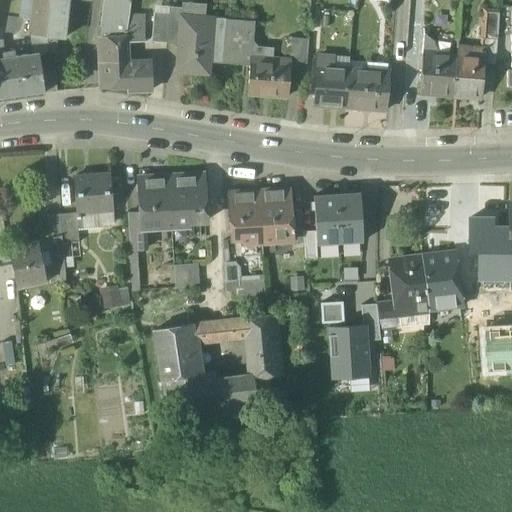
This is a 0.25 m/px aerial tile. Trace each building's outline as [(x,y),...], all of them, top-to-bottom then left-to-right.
[(33,0),(31,18),(30,35),(46,37),(49,0),(33,0)] [(49,0),(46,37),(64,39),(68,0),(49,0)] [(129,0),(102,0),(99,37),(97,37),(98,63),(128,61),(127,42),(127,26),(129,0)] [(410,2),(408,57),(421,57),(423,2),(410,2)] [(182,8),(169,7),(168,15),(166,38),(179,39),(180,16),(182,16),(182,8)] [(168,15),(153,14),(151,42),(166,43),(166,38),(168,15)] [(182,16),(180,16),(179,39),(176,72),(208,75),(209,63),(221,64),(243,65),(244,45),(252,45),(254,22),(202,17),(202,18),(182,16)] [(127,26),(127,42),(144,42),(144,26),(127,26)] [(307,40),(291,38),(289,60),(289,68),(304,69),(307,40)] [(483,64),(495,65),(496,42),(482,41),(481,58),(483,59),(483,64)] [(38,54),(0,58),(0,99),(44,93),(41,71),(38,54)] [(455,56),(422,54),(419,94),(452,96),(455,56)] [(332,57),(318,56),(314,105),(345,108),(348,69),(332,68),(332,57)] [(481,58),(455,56),(452,96),(480,99),(480,97),(483,64),(483,59),(481,58)] [(289,60),(250,57),(247,94),(286,97),(289,68),(289,60)] [(128,61),(98,63),(100,89),(127,87),(127,92),(150,91),(149,73),(152,73),(151,60),(128,61)] [(388,77),(366,75),(367,71),(348,69),(345,108),(386,111),(388,77)] [(54,71),(41,71),(44,93),(56,92),(54,71)] [(109,174),(73,177),(76,213),(77,229),(98,227),(97,212),(112,210),(109,174)] [(202,174),(168,176),(171,224),(205,222),(203,195),(202,174)] [(168,176),(138,178),(140,213),(140,226),(144,225),(171,224),(168,176)] [(289,189),(258,191),(261,239),(262,245),(292,243),(290,211),(289,189)] [(258,191),(228,193),(231,241),(261,239),(258,191)] [(340,244),(363,242),(360,194),(337,195),(340,244)] [(316,245),(340,244),(337,195),(314,196),(316,231),(316,245)] [(302,211),(290,211),(292,243),(303,243),(303,232),(302,211)] [(76,213),(60,214),(61,235),(62,244),(79,242),(77,229),(76,213)] [(140,213),(127,214),(129,250),(145,249),(144,225),(140,226),(140,213)] [(60,214),(46,216),(48,239),(61,235),(60,214)] [(471,221),(471,227),(471,253),(477,253),(477,281),(509,281),(509,260),(509,250),(508,226),(493,226),(493,221),(471,221)] [(316,231),(303,232),(303,243),(305,260),(318,259),(316,245),(316,231)] [(48,239),(47,239),(54,280),(65,277),(62,244),(61,235),(48,239)] [(37,241),(7,248),(16,288),(46,281),(37,241)] [(454,253),(421,257),(426,296),(427,309),(462,305),(454,253)] [(421,257),(391,261),(398,317),(428,314),(427,309),(426,296),(421,257)] [(241,280),(240,261),(227,262),(228,280),(241,280)] [(197,265),(173,266),(175,288),(198,287),(197,265)] [(129,285),(100,286),(101,307),(130,305),(129,285)] [(511,290),(489,292),(490,309),(511,307),(511,290)] [(342,303),(321,304),(322,324),(334,324),(334,327),(341,327),(341,323),(343,323),(342,303)] [(391,303),(378,305),(379,329),(394,327),(391,303)] [(379,329),(378,305),(361,306),(362,326),(365,326),(366,342),(380,341),(379,329)] [(275,316),(246,318),(246,319),(248,336),(248,337),(252,376),(252,379),(253,379),(282,375),(275,316)] [(246,319),(222,322),(224,335),(229,339),(248,337),(248,336),(246,319)] [(208,323),(190,325),(193,345),(210,343),(208,323)] [(190,324),(154,330),(161,381),(198,376),(193,345),(190,325),(190,324)] [(502,325),(477,326),(480,376),(511,374),(511,329),(502,330),(502,325)] [(362,326),(328,328),(332,380),(368,378),(366,342),(365,326),(362,326)] [(56,339),(37,345),(39,353),(59,347),(56,339)] [(198,376),(161,381),(167,421),(220,414),(215,381),(214,374),(198,376)] [(252,376),(215,381),(220,414),(256,409),(253,379),(252,379),(252,376)]
